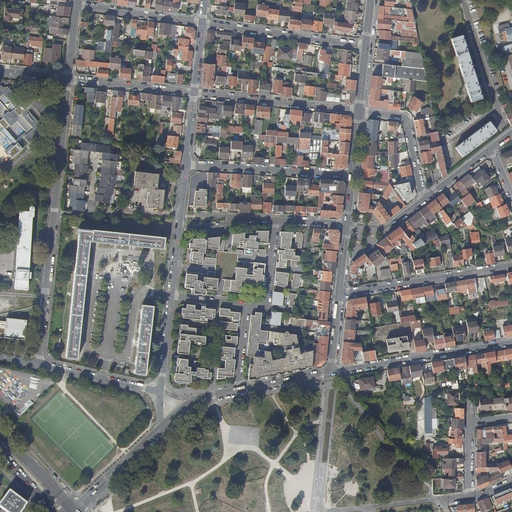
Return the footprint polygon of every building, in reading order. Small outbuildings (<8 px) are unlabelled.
[(166,0),(166,1),(162,1),(161,11),(172,12),(173,2),(170,2),(170,0),(166,0)] [(292,3),(292,2),(280,0),(280,4),(280,8),(282,9),(283,4),(291,5),(292,3)] [(348,0),(347,10),(358,12),(359,0),(348,0)] [(302,12),(303,3),(296,2),(295,6),(293,5),(292,10),(302,12)] [(268,9),(268,6),(264,5),(262,5),(257,4),(256,15),(267,17),(268,11),(268,9)] [(69,17),(70,7),(58,5),(57,5),(56,15),(68,16),(68,17),(69,17)] [(225,15),(226,7),(217,6),(216,14),(225,15)] [(245,8),(234,6),(233,15),(239,15),(238,16),(240,17),(244,18),(244,15),(245,8)] [(404,8),(379,6),(378,18),(395,20),(397,20),(408,21),(408,18),(387,15),(387,16),(384,16),(384,15),(386,15),(387,13),(403,14),(404,8)] [(22,19),(23,10),(5,8),(4,20),(14,21),(14,22),(19,22),(19,18),(22,19)] [(267,18),(267,19),(278,20),(279,15),(279,11),(268,9),(268,11),(267,17),(267,18)] [(278,20),(278,22),(289,23),(290,17),(290,12),(279,10),(279,11),(279,15),(278,20)] [(358,12),(347,10),(346,10),(344,23),(352,24),(355,25),(356,19),(357,16),(358,16),(358,12)] [(334,25),(336,14),(324,12),(323,22),(323,23),(334,25)] [(114,23),(115,17),(106,15),(104,24),(114,25),(114,23)] [(68,24),(69,18),(62,17),(62,19),(60,18),(60,17),(52,16),(51,20),(50,20),(49,26),(49,27),(51,27),(63,29),(64,23),(68,24)] [(299,30),(299,28),(300,21),(293,20),(293,17),(290,17),(289,23),(288,29),(299,30)] [(311,30),(312,21),(307,20),(307,19),(306,18),(305,20),(301,19),(300,21),(299,28),(301,28),(301,29),(309,30),(309,29),(311,30)] [(395,20),(378,18),(377,28),(394,30),(395,20)] [(323,23),(323,22),(313,21),(312,30),(322,31),(323,23)] [(352,24),(344,23),(338,22),(336,31),(350,33),(352,24)] [(121,24),(114,23),(114,25),(113,30),(111,47),(123,48),(123,42),(118,41),(121,24)] [(159,23),(158,34),(169,35),(171,25),(159,23)] [(511,40),(511,27),(509,28),(508,24),(498,26),(497,27),(499,34),(502,33),(504,41),(507,40),(508,41),(511,40)] [(136,32),(147,34),(147,33),(148,26),(144,26),(143,27),(140,26),(136,26),(136,28),(136,32)] [(67,34),(68,29),(63,29),(51,27),(51,33),(58,34),(58,33),(59,33),(59,36),(63,37),(64,34),(67,34)] [(185,39),(194,40),(195,31),(193,28),(186,27),(185,39)] [(105,52),(111,52),(111,47),(113,30),(108,29),(105,52)] [(379,39),(411,42),(414,42),(414,38),(389,36),(390,32),(386,31),(380,31),(379,39)] [(461,35),(451,39),(471,102),(481,99),(478,89),(477,86),(472,68),(471,65),(465,48),(464,45),(461,35)] [(245,38),(242,37),(242,41),(241,51),(244,51),(244,47),(252,49),(253,42),(254,39),(245,38)] [(42,39),(26,38),(26,43),(25,47),(24,59),(23,63),(31,64),(32,54),(26,54),(27,49),(27,44),(29,45),(29,47),(41,48),(42,39)] [(185,39),(180,38),(178,50),(188,51),(189,43),(194,44),(194,40),(185,39)] [(231,40),(231,42),(230,46),(230,49),(241,51),(242,41),(231,40)] [(24,59),(25,47),(25,43),(20,42),(19,49),(12,48),(10,58),(24,59)] [(261,43),(253,42),(252,49),(260,51),(261,43)] [(299,43),(297,58),(302,59),(303,51),(307,51),(308,44),(299,43)] [(511,43),(504,46),(504,47),(502,48),(504,51),(505,51),(511,73),(511,43)] [(10,58),(12,48),(12,47),(7,47),(7,46),(2,45),(1,58),(10,59),(10,58)] [(59,61),(61,46),(53,45),(52,49),(45,49),(44,61),(57,63),(59,61)] [(220,45),(219,55),(226,56),(229,56),(230,49),(230,46),(223,45),(220,45)] [(278,56),(285,57),(287,49),(283,48),(282,50),(279,49),(278,56)] [(95,51),(83,49),(81,60),(94,62),(95,51)] [(351,51),(342,49),(340,63),(349,64),(351,51)] [(424,69),(421,53),(389,50),(378,49),(377,57),(377,60),(387,61),(388,56),(392,56),(392,55),(404,56),(403,59),(403,63),(402,66),(424,69)] [(182,60),(192,61),(192,51),(188,51),(178,50),(178,53),(182,53),(182,60)] [(320,50),(319,61),(330,63),(331,55),(324,54),(325,51),(320,50)] [(219,55),(217,55),(216,65),(223,66),(225,66),(226,56),(219,55)] [(109,68),(120,69),(120,68),(121,64),(121,59),(110,58),(109,64),(109,68)] [(338,75),(342,76),(348,77),(350,64),(349,64),(340,63),(338,75)] [(215,65),(204,64),(203,75),(213,76),(215,65)] [(416,80),(427,82),(424,69),(402,66),(383,64),(382,77),(387,77),(396,78),(406,79),(416,80)] [(119,78),(130,80),(131,72),(131,69),(126,69),(120,68),(120,69),(119,78)] [(142,75),(141,81),(149,82),(150,69),(146,68),(145,76),(142,75)] [(151,82),(164,83),(165,71),(161,70),(161,75),(161,76),(155,75),(152,75),(151,82)] [(301,83),(305,83),(306,76),(306,71),(302,71),(301,75),(296,74),(295,82),(299,82),(301,83)] [(249,74),(238,73),(237,78),(237,83),(248,84),(249,80),(249,74)] [(176,84),(176,85),(182,85),(183,75),(177,75),(176,83),(175,83),(175,84),(176,84)] [(213,76),(203,75),(202,85),(204,88),(212,89),(213,80),(213,76)] [(222,77),(217,76),(216,81),(216,83),(225,85),(226,77),(222,77)] [(226,76),(226,77),(225,85),(236,86),(237,83),(237,78),(230,77),(226,76)] [(372,76),(370,88),(380,89),(381,83),(384,83),(384,81),(386,81),(386,80),(381,79),(382,77),(372,76)] [(347,89),(355,90),(356,80),(346,79),(345,89),(347,89)] [(407,92),(415,93),(416,80),(406,79),(405,92),(407,92)] [(248,84),(247,92),(255,93),(256,86),(259,87),(259,85),(260,81),(249,80),(248,84)] [(0,96),(3,94),(15,107),(16,108),(18,106),(20,107),(21,106),(20,104),(22,103),(7,86),(6,88),(4,89),(3,88),(1,85),(0,86),(0,96)] [(259,87),(258,94),(270,95),(270,86),(259,85),(259,87)] [(304,94),(304,95),(313,96),(314,87),(305,86),(304,87),(304,94)] [(282,87),(281,96),(291,97),(291,88),(284,88),(282,87)] [(315,91),(314,100),(325,101),(326,97),(326,92),(320,91),(321,88),(319,88),(318,91),(315,91)] [(371,107),(387,109),(388,100),(389,90),(380,89),(370,88),(369,103),(371,107)] [(342,94),(341,103),(351,104),(354,101),(355,90),(347,89),(346,93),(348,94),(348,95),(349,95),(349,98),(346,98),(346,95),(342,94)] [(108,134),(113,134),(115,115),(118,91),(108,90),(107,95),(109,96),(112,97),(108,134)] [(118,91),(115,115),(119,115),(119,112),(121,112),(123,94),(127,95),(127,92),(118,91)] [(101,103),(105,103),(106,93),(96,92),(95,102),(99,102),(99,105),(101,105),(101,103)] [(139,105),(139,107),(143,107),(143,103),(142,103),(142,100),(143,100),(151,101),(151,94),(140,93),(140,96),(139,105)] [(151,94),(151,101),(150,104),(150,108),(161,110),(161,109),(161,107),(161,105),(163,96),(151,94)] [(129,95),(128,104),(139,105),(140,96),(129,95)] [(167,106),(171,107),(172,97),(163,96),(161,105),(167,106)] [(171,111),(178,111),(178,108),(179,97),(172,97),(171,107),(171,111)] [(414,97),(408,106),(416,112),(420,107),(421,108),(424,104),(423,104),(424,102),(423,101),(422,102),(414,97)] [(387,109),(400,110),(401,101),(392,100),(392,99),(391,99),(391,100),(388,100),(387,109)] [(31,105),(45,121),(52,115),(45,107),(46,106),(41,100),(38,103),(36,101),(31,105)] [(223,106),(223,102),(216,101),(215,109),(199,107),(199,112),(207,113),(210,114),(222,115),(223,106)] [(76,104),(75,113),(82,114),(83,105),(76,104)] [(242,114),(245,115),(246,105),(236,104),(235,114),(238,114),(238,117),(241,117),(242,114)] [(253,117),(254,106),(246,105),(245,115),(248,115),(248,116),(253,117)] [(232,107),(223,106),(222,115),(222,118),(225,119),(225,115),(231,116),(232,107)] [(269,116),(270,107),(257,106),(256,116),(266,117),(266,119),(270,120),(270,116),(269,116)] [(13,110),(18,117),(20,118),(22,116),(21,115),(16,108),(15,107),(12,109),(13,110)] [(430,117),(435,116),(432,107),(421,109),(423,119),(425,118),(427,118),(430,117)] [(23,137),(29,143),(42,132),(38,128),(41,125),(27,109),(26,110),(24,112),(21,115),(22,116),(33,128),(23,137)] [(18,117),(13,110),(10,113),(8,111),(2,117),(11,126),(17,121),(15,120),(18,117)] [(301,113),(302,111),(290,110),(290,114),(284,114),(283,127),(288,128),(289,127),(291,127),(291,124),(289,124),(289,120),(293,120),(292,124),(295,125),(296,121),(301,121),(301,113)] [(171,123),(181,124),(182,113),(172,112),(171,123)] [(207,113),(199,112),(198,112),(197,122),(206,123),(207,117),(207,113)] [(323,120),(324,113),(314,112),(313,121),(323,122),(323,120)] [(75,113),(74,125),(81,126),(82,114),(75,113)] [(311,114),(301,113),(301,121),(305,122),(310,122),(311,114)] [(349,116),(330,114),(330,120),(330,122),(334,122),(334,121),(340,121),(340,124),(337,124),(337,128),(340,128),(351,129),(352,119),(349,116)] [(417,135),(426,134),(426,133),(423,121),(423,119),(414,121),(417,135)] [(263,121),(256,120),(254,131),(254,134),(256,134),(261,135),(263,121)] [(398,123),(388,121),(388,130),(393,130),(393,132),(395,132),(394,135),(397,135),(398,123)] [(489,122),(482,127),(480,129),(465,140),(463,142),(456,147),(462,157),(497,131),(489,122)] [(197,124),(196,133),(199,133),(199,132),(204,133),(205,128),(205,125),(197,124)] [(81,126),(74,125),(73,135),(80,136),(81,126)] [(179,137),(180,137),(181,126),(174,125),(173,135),(179,136),(179,137)] [(435,141),(440,140),(438,131),(433,132),(426,134),(417,135),(417,138),(431,136),(432,142),(435,141)] [(349,142),(350,136),(339,135),(339,138),(335,138),(335,139),(334,139),(334,138),(327,138),(328,134),(322,134),(321,140),(327,141),(331,141),(335,141),(349,142)] [(176,147),(178,137),(168,135),(167,146),(176,147)] [(265,142),(264,146),(276,147),(276,145),(276,142),(277,136),(276,136),(268,135),(266,135),(265,135),(265,142)] [(216,148),(217,140),(206,139),(205,147),(216,148)] [(309,150),(310,139),(306,139),(306,144),(299,143),(299,149),(309,150)] [(327,141),(321,140),(321,153),(332,153),(348,155),(349,142),(335,141),(335,143),(337,143),(337,152),(330,151),(331,141),(327,141)] [(242,144),(242,142),(231,141),(231,149),(242,150),(242,144)] [(391,141),(388,142),(388,153),(388,155),(388,156),(397,154),(397,146),(398,146),(398,144),(397,144),(397,141),(392,142),(391,141)] [(420,150),(425,149),(430,148),(429,141),(418,143),(420,150)] [(365,145),(364,155),(374,155),(376,155),(376,144),(377,144),(377,142),(371,142),(371,145),(365,145)] [(75,163),(74,174),(83,175),(84,172),(89,172),(89,165),(88,165),(89,151),(103,153),(102,160),(102,166),(102,167),(100,187),(98,187),(97,194),(96,194),(95,201),(110,203),(110,196),(112,196),(112,189),(114,189),(117,168),(116,168),(117,161),(116,161),(117,154),(110,154),(111,146),(82,143),(81,150),(74,149),(72,163),(75,163)] [(242,152),(241,162),(245,162),(245,158),(251,158),(252,145),(242,144),(242,150),(242,152)] [(443,178),(447,175),(441,146),(436,147),(435,147),(433,147),(430,148),(425,149),(426,152),(420,153),(422,163),(432,161),(430,152),(431,152),(432,154),(433,154),(437,153),(443,178)] [(219,147),(219,157),(228,158),(229,148),(225,148),(219,147)] [(511,150),(501,155),(505,164),(511,161),(511,160),(511,159),(511,150)] [(165,162),(180,164),(181,152),(174,151),(173,158),(170,157),(169,159),(165,159),(165,162)] [(332,153),(321,153),(320,167),(328,167),(329,157),(332,157),(332,153)] [(348,155),(332,153),(332,157),(335,157),(336,158),(335,168),(344,168),(347,166),(348,155)] [(388,156),(389,159),(390,159),(390,157),(391,157),(391,168),(398,166),(397,154),(388,156)] [(263,163),(264,155),(262,155),(262,158),(254,157),(253,163),(263,163)] [(363,155),(362,168),(365,168),(373,169),(373,157),(374,157),(374,155),(364,155),(363,155)] [(308,166),(309,161),(303,161),(303,156),(298,156),(297,165),(308,166)] [(402,166),(399,167),(400,172),(399,172),(400,174),(401,173),(402,177),(412,175),(410,165),(402,166)] [(479,166),(460,180),(468,191),(469,190),(467,187),(475,182),(479,188),(490,179),(479,166)] [(381,173),(381,182),(389,183),(389,179),(389,173),(389,171),(373,169),(365,168),(364,177),(369,177),(369,175),(375,175),(375,172),(381,173)] [(148,207),(163,209),(165,190),(157,189),(159,174),(135,171),(134,186),(150,188),(148,207)] [(231,186),(240,187),(241,174),(232,174),(231,186)] [(240,187),(252,187),(252,180),(252,175),(241,174),(240,187)] [(83,176),(74,175),(73,185),(70,185),(69,199),(71,199),(70,209),(74,209),(74,207),(84,208),(85,201),(83,201),(84,187),(87,187),(88,180),(83,180),(83,176)] [(216,179),(208,178),(207,188),(211,188),(211,186),(215,187),(215,186),(216,179)] [(302,195),(307,195),(309,179),(297,178),(297,191),(300,191),(303,191),(302,193),(302,195)] [(309,179),(307,195),(312,195),(315,195),(319,196),(319,192),(319,187),(320,186),(313,185),(313,181),(312,180),(312,179),(309,179)] [(333,190),(333,180),(320,179),(320,186),(319,187),(328,188),(328,190),(333,190)] [(333,193),(344,193),(345,184),(343,181),(333,180),(333,190),(333,193)] [(381,182),(364,180),(363,184),(362,184),(361,187),(363,187),(363,190),(367,191),(368,187),(386,189),(389,183),(381,182)] [(460,180),(455,184),(458,187),(463,194),(470,204),(471,203),(475,209),(476,208),(477,203),(468,191),(460,180)] [(396,187),(393,188),(397,194),(403,202),(411,196),(408,182),(394,185),(396,187)] [(262,200),(264,200),(266,200),(266,193),(274,193),(275,184),(263,183),(262,199),(262,200)] [(386,189),(382,195),(382,196),(386,199),(391,191),(393,188),(389,183),(386,189)] [(485,189),(489,198),(492,196),(498,194),(494,185),(485,189)] [(195,206),(206,207),(207,190),(199,189),(199,192),(196,192),(195,206)] [(377,195),(359,193),(357,207),(360,210),(367,211),(368,206),(369,198),(374,199),(374,198),(376,199),(377,195)] [(443,193),(435,199),(441,207),(448,202),(448,203),(450,202),(448,200),(443,193)] [(504,204),(499,193),(498,194),(492,196),(497,207),(499,206),(503,204),(504,204)] [(333,204),(343,205),(344,196),(336,195),(336,194),(333,194),(333,195),(334,195),(333,201),(333,204)] [(396,196),(404,207),(406,206),(403,202),(397,194),(396,196)] [(456,194),(448,200),(450,202),(451,203),(453,206),(461,200),(456,194)] [(251,204),(262,204),(262,201),(262,200),(262,199),(256,198),(256,195),(251,195),(251,204)] [(435,199),(427,206),(433,213),(434,215),(438,219),(439,221),(441,219),(437,215),(435,212),(441,207),(435,199)] [(368,206),(367,211),(372,212),(378,202),(377,201),(376,203),(374,201),(370,207),(368,206)] [(271,212),(271,203),(263,202),(263,212),(271,212)] [(378,202),(372,212),(380,222),(384,223),(391,218),(387,214),(386,212),(385,211),(381,205),(378,202)] [(239,209),(239,212),(250,213),(250,208),(251,204),(239,204),(239,209)] [(321,210),(320,216),(339,217),(342,215),(343,205),(333,204),(331,204),(331,207),(333,209),(336,209),(336,211),(333,211),(333,210),(332,209),(330,208),(326,207),(326,210),(321,210)] [(29,205),(29,214),(19,214),(19,218),(18,229),(16,265),(14,265),(15,270),(15,271),(16,271),(15,277),(14,278),(13,283),(15,283),(15,287),(15,288),(27,289),(28,278),(30,278),(30,277),(31,277),(31,276),(31,273),(31,272),(31,271),(29,271),(32,216),(33,216),(33,215),(34,215),(34,214),(34,205),(29,205)] [(497,207),(496,207),(501,217),(509,214),(506,205),(503,206),(499,207),(499,206),(497,207)] [(305,215),(306,215),(307,206),(296,206),(295,215),(298,215),(298,211),(305,211),(305,215)] [(314,212),(317,212),(318,209),(318,207),(307,206),(306,215),(307,216),(307,212),(310,212),(310,215),(311,216),(313,216),(314,215),(314,212)] [(387,214),(391,218),(401,210),(398,206),(393,209),(390,211),(387,214)] [(427,206),(419,212),(425,220),(433,213),(427,206)] [(419,212),(407,221),(413,229),(422,222),(425,220),(419,212)] [(474,216),(470,212),(462,218),(466,223),(467,225),(467,226),(469,225),(471,224),(473,217),(474,216)] [(0,227),(18,229),(19,218),(0,217),(0,227)] [(453,223),(458,230),(460,229),(458,226),(463,222),(460,218),(453,223)] [(407,221),(400,227),(412,243),(416,240),(412,234),(414,232),(413,231),(414,230),(413,229),(407,221)] [(412,243),(400,227),(394,231),(386,237),(394,247),(399,253),(401,255),(405,253),(404,251),(399,245),(397,244),(396,243),(399,241),(399,240),(400,239),(401,238),(403,238),(412,250),(416,248),(412,243)] [(321,229),(315,228),(311,241),(315,242),(316,239),(316,237),(319,238),(321,229)] [(337,230),(329,229),(328,236),(326,235),(323,248),(338,249),(340,233),(337,230)] [(92,241),(93,231),(79,230),(79,234),(67,357),(77,358),(90,241),(92,241)] [(93,230),(93,231),(92,241),(164,249),(165,238),(93,230)] [(421,238),(425,244),(435,240),(439,238),(433,230),(424,233),(425,236),(421,238)] [(248,239),(244,238),(243,244),(245,244),(244,254),(251,255),(252,248),(254,248),(255,241),(267,243),(268,233),(261,233),(261,231),(256,231),(255,236),(251,235),(250,235),(249,236),(249,237),(248,239)] [(232,244),(238,245),(238,243),(243,244),(244,238),(245,232),(233,234),(232,244)] [(302,248),(303,234),(302,234),(302,233),(297,232),(295,245),(291,245),(292,232),(280,232),(280,236),(282,236),(281,248),(285,248),(285,251),(279,250),(278,254),(280,255),(279,263),(277,263),(277,267),(287,268),(288,260),(292,260),(291,267),(299,267),(299,264),(305,265),(308,251),(302,251),(301,257),(295,256),(296,248),(302,248)] [(472,243),(480,241),(478,232),(471,233),(471,235),(470,235),(472,243)] [(439,238),(440,245),(441,245),(446,245),(446,247),(447,249),(451,249),(449,234),(439,238)] [(394,247),(386,237),(376,244),(384,254),(394,247)] [(215,265),(216,258),(202,257),(203,252),(204,252),(204,253),(205,253),(206,246),(218,248),(217,251),(224,252),(225,241),(192,239),(189,262),(215,265)] [(472,255),(470,242),(461,244),(464,259),(469,258),(469,256),(472,255)] [(494,252),(494,256),(504,255),(503,245),(493,247),(494,252)] [(326,250),(325,260),(336,261),(337,251),(326,250)] [(377,250),(367,258),(372,264),(374,267),(384,260),(377,250)] [(487,264),(495,263),(494,256),(494,252),(485,254),(486,261),(487,264)] [(367,258),(364,254),(353,262),(351,265),(349,281),(356,282),(356,275),(358,275),(358,274),(359,274),(359,275),(362,277),(361,274),(361,273),(366,274),(366,269),(366,268),(368,270),(371,268),(369,266),(372,264),(367,258)] [(402,263),(401,255),(396,257),(392,259),(389,260),(391,270),(398,269),(397,264),(399,263),(402,263)] [(464,264),(462,255),(453,257),(454,266),(464,264)] [(435,268),(438,268),(437,266),(441,266),(439,257),(429,259),(431,267),(435,267),(435,268)] [(424,268),(423,258),(413,260),(414,270),(424,268)] [(265,264),(243,261),(243,268),(236,267),(235,280),(231,280),(225,280),(223,290),(240,292),(241,281),(262,283),(263,273),(265,264)] [(335,272),(336,262),(328,261),(327,269),(327,271),(335,272)] [(408,262),(402,263),(404,277),(410,276),(408,262)] [(366,269),(366,274),(369,278),(376,273),(375,268),(374,267),(372,264),(369,266),(371,268),(368,270),(366,268),(366,269)] [(391,275),(390,268),(380,270),(381,277),(391,275)] [(201,273),(187,271),(185,286),(192,287),(191,292),(205,294),(206,285),(212,285),(212,288),(217,288),(218,278),(215,278),(216,271),(208,270),(207,276),(204,276),(204,281),(200,281),(201,273)] [(323,271),(323,272),(322,279),(322,280),(331,281),(332,272),(323,271)] [(276,272),(275,286),(288,287),(289,274),(276,272)] [(491,282),(505,280),(504,274),(491,276),(491,282)] [(293,281),(292,287),(299,288),(302,275),(295,275),(294,281),(293,281)] [(467,289),(468,292),(476,291),(474,279),(466,280),(467,289)] [(331,282),(321,280),(320,290),(330,291),(331,282)] [(456,291),(467,289),(466,280),(455,282),(456,290),(456,291)] [(456,290),(455,282),(445,284),(446,289),(446,292),(456,290)] [(425,301),(437,299),(436,293),(433,293),(432,286),(423,288),(425,301)] [(416,303),(425,301),(423,288),(410,290),(412,299),(415,298),(418,298),(418,299),(416,299),(416,303)] [(437,299),(437,300),(447,298),(446,292),(446,289),(436,290),(436,293),(437,299)] [(285,291),(276,290),(276,293),(275,293),(274,301),(275,301),(275,304),(283,304),(285,291)] [(412,299),(410,290),(400,291),(402,300),(412,299)] [(319,291),(318,300),(329,301),(330,292),(319,291)] [(294,306),(297,293),(289,292),(288,299),(290,299),(290,305),(294,306)] [(368,308),(366,297),(350,300),(347,302),(345,319),(355,320),(356,312),(357,312),(357,311),(356,311),(356,309),(359,309),(363,308),(368,308)] [(329,301),(318,300),(317,310),(320,311),(328,312),(329,301)] [(398,311),(397,301),(386,303),(387,312),(398,311)] [(381,314),(379,303),(370,304),(372,316),(376,315),(381,314)] [(182,308),(181,317),(191,318),(192,313),(194,313),(192,327),(206,329),(208,316),(214,317),(215,309),(205,308),(205,306),(202,306),(201,310),(194,309),(192,309),(192,305),(187,304),(186,308),(182,308)] [(142,305),(135,373),(146,375),(154,306),(142,305)] [(450,315),(460,313),(459,311),(459,307),(459,306),(449,308),(449,311),(450,315)] [(221,321),(220,328),(237,330),(238,320),(239,320),(240,313),(229,312),(230,309),(221,308),(220,315),(232,316),(231,322),(221,321)] [(281,325),(282,315),(283,311),(278,311),(274,310),(274,313),(272,312),(271,321),(273,321),(273,324),(281,325)] [(320,311),(317,310),(313,310),(313,319),(327,320),(328,312),(320,311)] [(255,315),(252,315),(247,356),(253,357),(261,357),(267,351),(257,350),(258,344),(269,345),(271,332),(260,330),(262,312),(255,311),(255,315)] [(0,337),(25,339),(27,319),(6,318),(6,321),(0,320),(0,337)] [(289,324),(289,325),(305,326),(305,324),(306,319),(291,318),(289,324)] [(316,327),(316,335),(320,336),(328,337),(330,322),(306,319),(305,324),(311,325),(312,325),(312,327),(316,327)] [(345,319),(344,329),(354,330),(355,322),(359,323),(359,320),(356,320),(355,320),(345,319)] [(466,322),(468,333),(479,331),(477,320),(466,322)] [(505,337),(511,335),(511,325),(503,327),(505,337)] [(454,336),(454,340),(466,338),(464,327),(452,329),(454,336)] [(180,328),(179,337),(180,337),(180,343),(178,343),(177,355),(188,357),(190,345),(188,345),(188,344),(194,345),(194,346),(200,347),(200,348),(204,349),(206,334),(191,332),(191,334),(187,333),(187,329),(180,328)] [(431,341),(434,340),(432,328),(422,330),(424,341),(424,342),(431,341)] [(344,329),(343,341),(353,342),(354,333),(355,333),(356,332),(355,332),(355,330),(354,330),(344,329)] [(485,340),(495,339),(493,330),(493,329),(483,331),(485,340)] [(312,367),(312,365),(313,354),(313,353),(313,348),(313,347),(306,349),(306,345),(299,346),(298,340),(300,339),(299,334),(289,333),(289,332),(289,331),(288,331),(287,331),(287,330),(287,331),(286,331),(285,331),(285,332),(285,333),(284,333),(271,332),(269,345),(280,346),(282,359),(271,361),(269,351),(267,351),(261,357),(253,357),(253,365),(251,365),(251,368),(249,368),(248,380),(255,379),(276,374),(289,372),(295,371),(301,369),(310,368),(312,367)] [(225,376),(233,377),(233,373),(231,373),(231,368),(234,368),(236,349),(235,349),(236,341),(237,342),(238,334),(232,333),(231,341),(228,340),(228,336),(221,336),(220,341),(225,342),(225,347),(226,348),(225,357),(223,356),(222,360),(226,361),(225,369),(218,368),(217,376),(225,376)] [(445,347),(455,345),(454,340),(454,336),(446,337),(445,333),(443,333),(444,338),(445,347)] [(317,366),(316,366),(322,365),(326,360),(328,337),(320,336),(319,341),(318,354),(317,366)] [(398,337),(400,350),(409,348),(408,344),(409,343),(409,342),(408,342),(407,336),(398,337)] [(388,352),(400,350),(398,337),(386,339),(388,352)] [(435,349),(445,347),(444,338),(434,340),(435,349)] [(343,341),(342,350),(352,351),(352,348),(362,349),(361,343),(353,342),(343,341)] [(416,352),(426,350),(425,345),(422,345),(420,346),(417,346),(416,345),(416,343),(414,343),(416,352)] [(364,361),(376,359),(375,349),(373,349),(373,350),(368,351),(366,352),(362,352),(364,361)] [(352,351),(342,350),(341,361),(343,364),(354,362),(352,351)] [(486,366),(489,385),(484,385),(484,388),(489,387),(500,387),(499,384),(493,384),(492,369),(491,369),(490,365),(490,364),(491,364),(491,362),(496,362),(495,359),(495,358),(494,352),(494,351),(484,353),(486,366)] [(482,367),(486,366),(484,353),(476,355),(477,364),(481,363),(482,367)] [(465,356),(466,366),(473,364),(476,364),(475,355),(465,356)] [(465,356),(454,358),(455,368),(455,370),(459,369),(466,368),(466,366),(465,356)] [(454,358),(442,360),(444,370),(449,369),(449,371),(452,370),(451,369),(455,368),(454,358)] [(185,362),(177,362),(177,366),(179,366),(177,383),(187,384),(187,385),(189,385),(190,378),(189,378),(189,377),(202,378),(202,380),(209,381),(210,375),(209,375),(209,365),(193,363),(192,369),(195,370),(194,375),(193,375),(193,374),(190,374),(189,374),(188,374),(189,369),(185,369),(185,365),(185,362)] [(420,364),(410,366),(411,371),(416,370),(417,375),(422,374),(421,373),(420,364)] [(400,373),(400,378),(401,384),(412,382),(409,366),(402,367),(403,373),(400,373)] [(399,368),(387,370),(389,380),(400,378),(400,373),(399,368)] [(421,373),(422,374),(423,384),(434,382),(434,381),(432,371),(421,373)] [(34,377),(33,380),(31,380),(29,387),(36,389),(39,379),(34,377)] [(374,387),(372,377),(353,380),(356,394),(362,393),(361,389),(374,387)] [(8,378),(0,385),(0,386),(12,401),(24,390),(19,386),(13,379),(11,380),(8,378)] [(458,401),(458,393),(458,392),(448,392),(447,405),(458,405),(458,401)] [(491,399),(491,397),(479,399),(480,410),(486,409),(487,410),(492,410),(492,409),(491,399)] [(504,398),(491,399),(492,409),(505,408),(504,398)] [(463,408),(451,408),(451,415),(455,415),(455,418),(463,418),(463,408)] [(450,429),(452,429),(461,428),(463,428),(463,418),(455,418),(451,418),(451,423),(451,424),(451,427),(450,427),(450,429)] [(511,434),(506,435),(504,425),(501,426),(502,438),(502,437),(503,442),(503,443),(511,441),(511,434)] [(502,438),(501,426),(492,427),(493,432),(498,431),(498,435),(500,435),(501,438),(502,438)] [(493,432),(492,427),(485,428),(485,429),(486,438),(494,438),(493,432)] [(452,439),(463,439),(463,434),(461,434),(461,428),(452,429),(452,439)] [(502,437),(502,438),(501,438),(494,438),(486,438),(483,439),(483,438),(477,438),(478,447),(476,447),(476,468),(485,467),(485,452),(483,452),(483,443),(503,442),(502,437)] [(461,443),(463,442),(463,439),(452,439),(447,439),(447,444),(449,444),(449,443),(456,443),(456,447),(461,447),(461,443)] [(432,449),(432,450),(433,450),(433,459),(438,459),(438,453),(447,453),(447,449),(439,449),(435,449),(433,449),(432,449)] [(454,469),(456,469),(456,465),(454,465),(454,464),(464,464),(464,459),(446,459),(446,463),(442,463),(441,463),(441,469),(449,469),(454,469)] [(449,479),(454,479),(454,478),(463,478),(463,474),(456,474),(454,474),(454,469),(449,469),(449,479)] [(503,479),(511,474),(511,469),(502,474),(503,479)] [(490,484),(502,479),(500,474),(489,479),(490,484)] [(479,489),(489,485),(488,476),(481,477),(482,479),(476,480),(476,486),(479,489)] [(455,489),(455,487),(444,487),(444,479),(443,479),(443,489),(455,489)] [(455,487),(455,479),(454,479),(449,479),(444,479),(444,487),(455,487)] [(27,503),(21,498),(20,499),(18,497),(16,496),(16,495),(10,490),(0,503),(0,506),(7,511),(20,511),(24,507),(27,503)] [(509,490),(496,495),(497,497),(494,498),(499,508),(511,501),(511,490),(510,491),(509,490)] [(480,511),(485,511),(493,509),(489,498),(478,503),(482,511),(480,511)]
